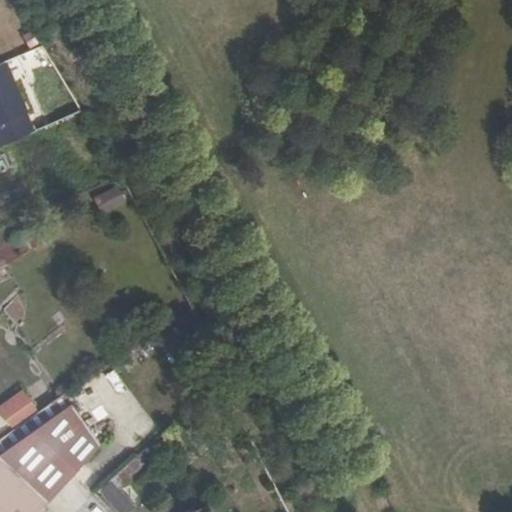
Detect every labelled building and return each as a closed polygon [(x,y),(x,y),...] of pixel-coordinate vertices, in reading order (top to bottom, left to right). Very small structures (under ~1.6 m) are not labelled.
[(118,187),(94,199),(102,215),(126,203),(118,187)] [(0,511),(36,511),(99,447),(63,393),(14,428),(0,436),(0,511)] [(0,436),(14,428),(0,414),(0,436)] [(144,466),(136,457),(96,493),(104,502),(126,482),(144,466)] [(126,482),(104,502),(113,511),(129,511),(142,501),(126,482)]
